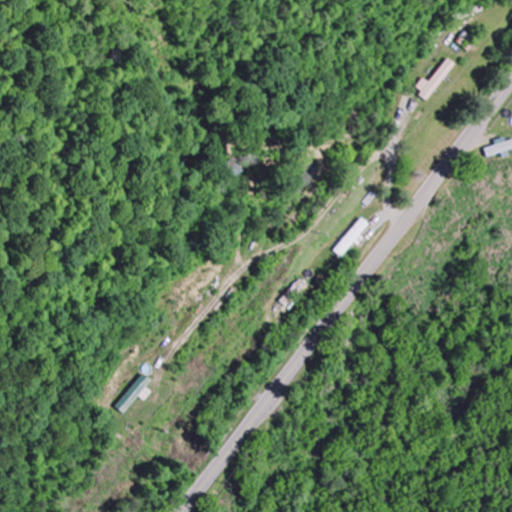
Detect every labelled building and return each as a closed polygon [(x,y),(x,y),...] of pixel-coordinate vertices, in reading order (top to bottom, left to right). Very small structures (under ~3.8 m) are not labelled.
[(457,66),(450,59),(431,83),(426,79),(416,90),(429,100),(457,66)] [(511,138),(495,144),(496,147),(486,150),(489,160),(511,154),(510,151),(511,150),(511,138)] [(343,260),(362,237),(361,237),(371,226),(363,219),(334,252),(343,260)] [(287,308),(292,301),(297,305),(312,289),(301,279),(280,303),(287,308)] [(154,393),(149,389),(155,382),(147,375),(118,408),(127,415),(142,398),(147,401),(154,393)]
